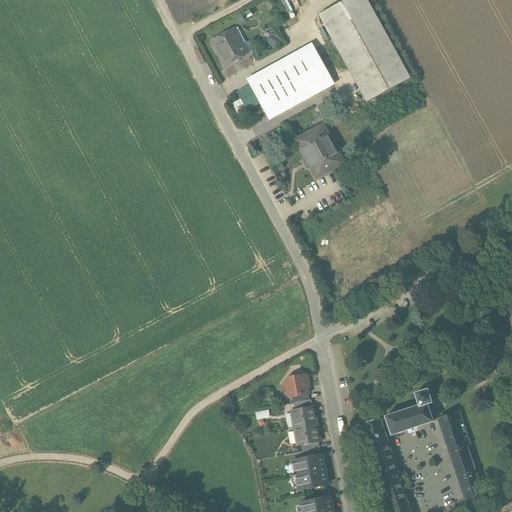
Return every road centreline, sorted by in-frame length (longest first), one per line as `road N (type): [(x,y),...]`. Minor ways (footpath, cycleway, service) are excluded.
road 1 (residential): [(221,108),(308,275),(356,511)]
road 2 (track): [(0,464),(45,455),(136,479),(148,475),(194,411),(323,342)]
road 3 (track): [(161,0),(221,108)]
